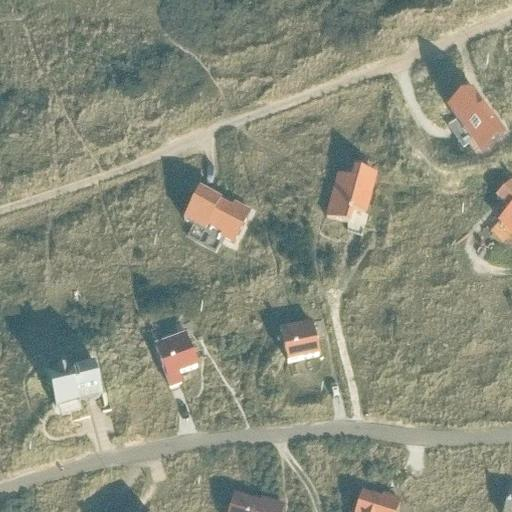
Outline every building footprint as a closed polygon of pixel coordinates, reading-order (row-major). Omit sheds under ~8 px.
[(471,95),(449,111),(481,154),(502,138),(471,95)] [(350,212),(364,216),(374,178),(359,174),(356,184),(337,179),(326,221),(346,226),(350,212)] [(511,185),(497,201),(510,214),(499,224),(511,236),(511,185)] [(218,207),(198,196),(184,223),(204,234),(207,229),(223,237),(221,240),(233,247),(249,217),(234,209),(231,214),(218,207)] [(318,359),(311,326),(280,333),(287,366),(318,359)] [(169,390),(181,386),(177,377),(196,370),(185,338),(155,349),(169,390)] [(48,376),(46,376),(46,378),(49,377),(57,408),(55,409),(55,410),(102,398),(101,397),(99,398),(90,366),(93,366),(93,364),(48,375),(48,376)] [(396,511),(399,504),(382,498),(381,503),(362,497),(356,511),(396,511)] [(281,511),(282,509),(266,504),(265,508),(234,499),(230,511),(281,511)]
